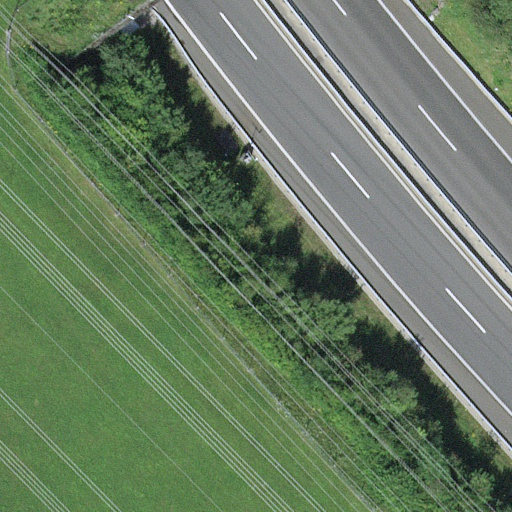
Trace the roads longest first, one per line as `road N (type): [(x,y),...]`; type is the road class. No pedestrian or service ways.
road 1 (motorway): [(202,0),(394,248),(511,375)]
road 2 (motorway): [(511,199),(346,0)]
